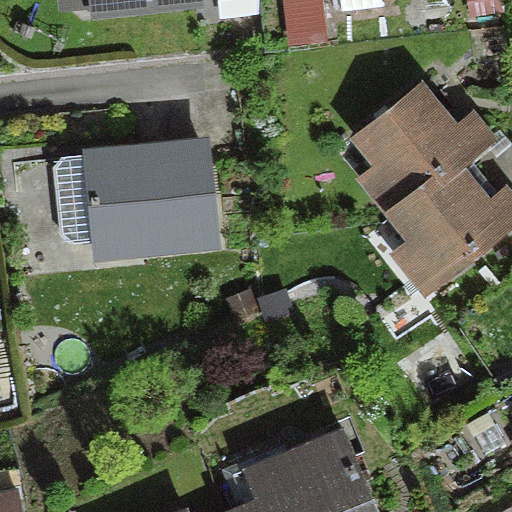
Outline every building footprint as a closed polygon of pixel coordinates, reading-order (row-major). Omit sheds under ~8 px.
[(67,0),(68,8),(92,5),(93,16),(201,7),(200,0),(67,0)] [(385,155),(358,177),(387,212),(481,137),(464,116),(448,130),(414,87),(363,128),(385,155)] [(482,139),(481,137),(387,212),(389,214),(400,205),(419,229),(391,251),(421,289),(511,216),(511,209),(497,191),(482,204),(450,164),(482,139)] [(137,162),(135,149),(80,154),(80,156),(57,159),(49,168),(56,234),(65,241),(89,239),(89,241),(140,236),(141,249),(211,242),(202,155),(137,162)] [(282,454),(286,465),(245,481),(254,503),(231,511),(370,511),(337,431),(282,454)] [(0,511),(15,511),(12,493),(0,495),(0,511)]
